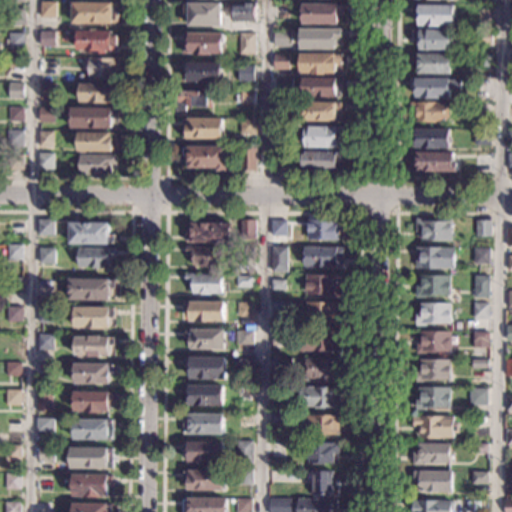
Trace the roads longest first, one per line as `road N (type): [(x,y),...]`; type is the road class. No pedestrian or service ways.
road 1 (residential): [(153,0),(147,511)]
road 2 (residential): [(376,511),(381,0)]
road 3 (residential): [(381,196),(0,194)]
road 4 (residential): [(511,195),(381,196)]
